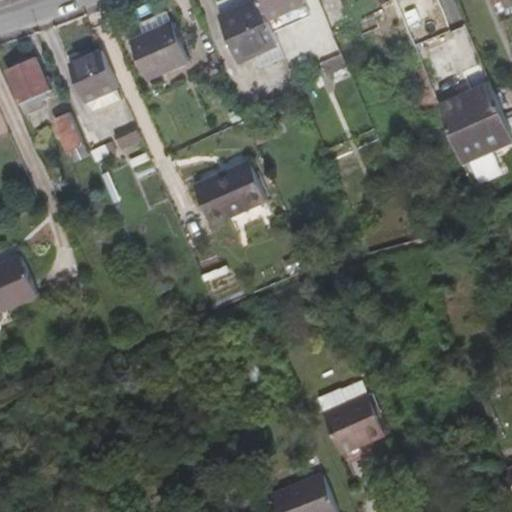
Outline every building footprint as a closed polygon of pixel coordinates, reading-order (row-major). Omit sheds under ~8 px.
[(261,0),(262,1),(269,18),(307,2),(305,0),(261,0)] [(511,0),(492,0),(501,18),(511,12),(511,0)] [(220,19),(238,60),(280,42),(269,18),(262,1),(220,19)] [(150,80),(192,63),(170,13),(144,23),(149,34),(133,41),(150,80)] [(74,66),(90,104),(121,91),(105,53),(74,66)] [(329,73),(347,65),(341,53),(323,61),(329,73)] [(38,56),(8,68),(27,113),(45,105),(43,99),(51,95),(50,91),(53,90),(38,56)] [(511,140),(511,132),(495,94),(445,115),(464,161),(511,140)] [(75,161),(88,156),(70,114),(55,121),(68,153),(71,152),(75,161)] [(139,129),(117,136),(122,152),(144,144),(139,129)] [(112,139),(92,150),(98,162),(119,151),(112,139)] [(271,199),(256,165),(220,180),(218,176),(197,185),(214,224),(271,199)] [(0,311),(42,295),(26,256),(0,265),(0,311)] [(387,433),(369,393),(327,411),(344,451),(387,433)] [(342,511),(327,474),(276,495),(283,511),(342,511)]
